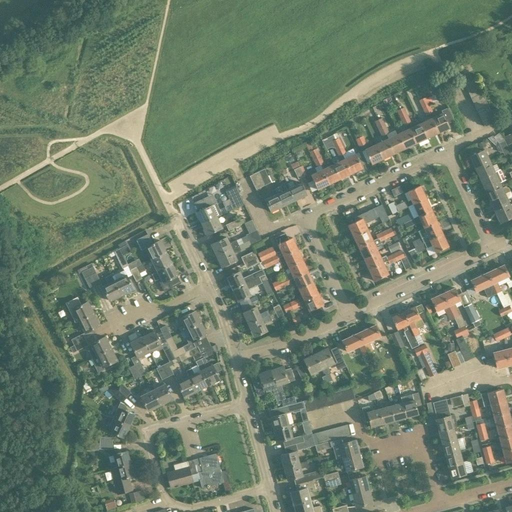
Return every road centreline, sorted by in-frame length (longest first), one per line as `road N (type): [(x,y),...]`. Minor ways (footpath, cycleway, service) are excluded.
road 1 (residential): [(206,287),(125,120),(0,189)]
road 2 (residential): [(269,488),(190,508),(177,507),(160,489),(151,435),(246,407)]
road 3 (residential): [(447,157),(425,160),(309,220),(347,315)]
road 4 (residential): [(347,315),(491,249)]
road 5 (residential): [(235,358),(347,315)]
